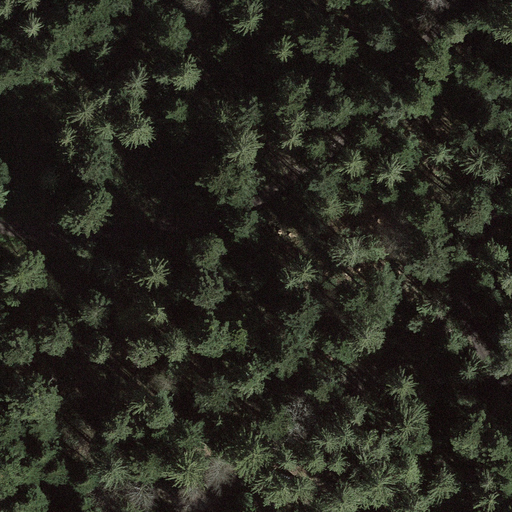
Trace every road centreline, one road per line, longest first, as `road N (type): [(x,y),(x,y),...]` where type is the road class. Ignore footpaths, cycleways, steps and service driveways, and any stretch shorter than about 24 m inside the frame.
road 1 (track): [(466,0),(339,155),(306,178),(213,221),(97,233),(0,229)]
road 2 (track): [(203,511),(440,217),(511,108)]
road 3 (track): [(511,350),(411,253)]
